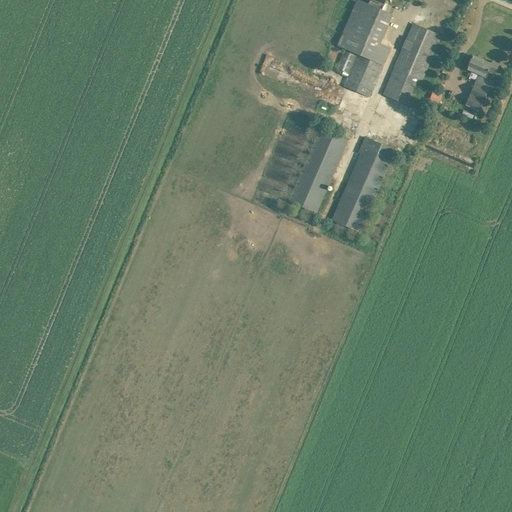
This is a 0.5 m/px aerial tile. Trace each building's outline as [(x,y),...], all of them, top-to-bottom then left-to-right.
[(337,46),(345,49),(335,72),(348,77),(343,87),(369,97),(390,48),(380,44),(392,15),(382,11),(386,0),(370,0),(368,5),(357,0),(337,46)] [(411,106),(437,45),(441,36),(413,24),(383,95),(411,106)] [(482,88),(486,78),(488,72),(495,75),(499,65),(492,62),(491,64),(472,56),(467,70),(478,75),(465,105),(479,111),(488,90),(482,88)] [(432,93),(429,101),(437,104),(440,97),(432,93)] [(288,201),(316,214),(348,140),(319,128),(288,201)] [(365,137),(358,152),(361,154),(331,220),(359,232),(396,150),(365,137)]
